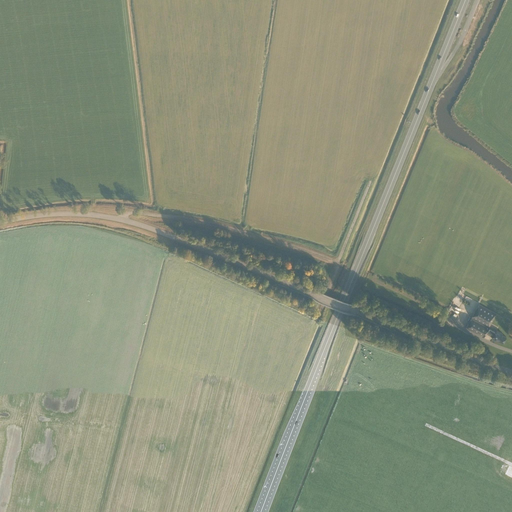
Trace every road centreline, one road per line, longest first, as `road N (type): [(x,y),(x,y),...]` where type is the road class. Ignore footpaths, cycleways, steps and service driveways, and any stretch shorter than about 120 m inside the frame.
road 1 (trunk): [(261,511),(431,81)]
road 2 (tertiary): [(353,309),(137,222),(69,214),(0,222)]
road 3 (tertiary): [(353,309),(511,371)]
